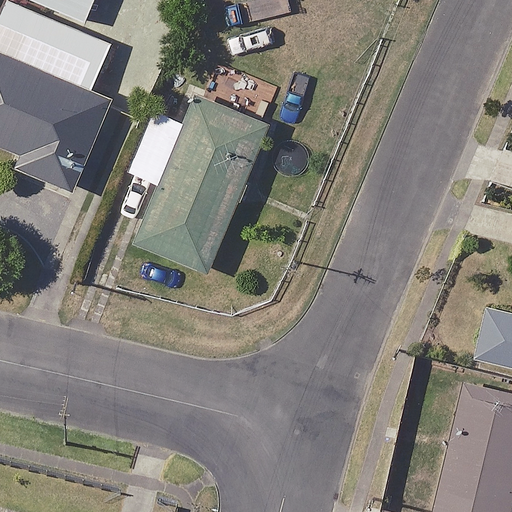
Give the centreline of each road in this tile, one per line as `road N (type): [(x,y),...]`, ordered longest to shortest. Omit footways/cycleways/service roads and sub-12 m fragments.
road 1 (residential): [(484,0),(298,433)]
road 2 (residential): [(0,363),(298,433)]
